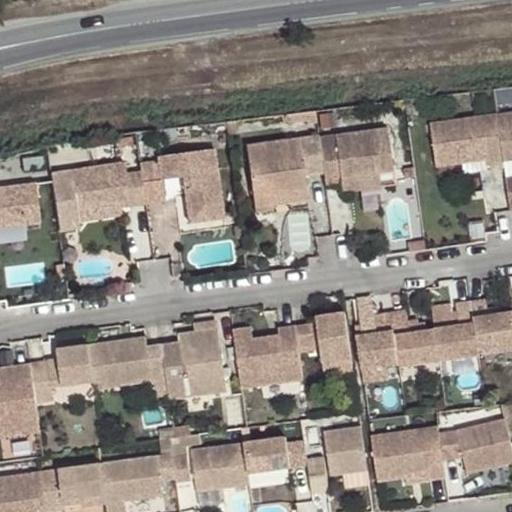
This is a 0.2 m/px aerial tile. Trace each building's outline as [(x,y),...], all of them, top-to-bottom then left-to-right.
[(511,114),(500,116),(507,162),(511,161),(511,114)] [(500,116),(500,115),(433,124),(439,169),(466,165),(465,159),(488,156),(489,162),(490,166),(507,164),(507,162),(500,116)] [(326,175),(328,186),(346,184),(344,177),(397,170),(392,130),(321,139),(326,175)] [(321,139),(321,136),(247,146),(254,198),(309,190),(307,178),(326,175),(321,139)] [(161,163),(143,166),(145,176),(149,204),(166,202),(163,178),(185,176),(193,223),(226,218),(217,150),(161,158),(161,163)] [(465,159),(466,165),(489,162),(488,156),(465,159)] [(149,204),(145,176),(130,178),(128,165),(53,176),(61,233),(82,231),(81,225),(79,207),(131,200),(131,207),(149,204)] [(344,177),(346,184),(347,192),(399,184),(397,170),(344,177)] [(0,228),(2,228),(28,225),(43,224),(39,186),(0,190),(0,228)] [(309,190),(254,198),(255,207),(310,200),(309,190)] [(131,200),(79,207),(81,225),(123,219),(122,208),(131,207),(131,200)] [(28,225),(2,228),(3,241),(29,237),(28,225)] [(489,301),(473,302),(481,354),(511,349),(511,311),(492,314),(489,301)] [(460,325),(436,329),(441,360),(481,355),(481,354),(473,302),(456,304),(460,325)] [(405,312),(392,313),(400,366),(441,360),(436,329),(426,330),(424,322),(408,324),(405,312)] [(318,325),(297,328),(300,353),(321,350),(323,364),(352,359),(345,313),(317,316),(318,325)] [(400,366),(392,313),(373,315),(375,325),(363,326),(365,336),(357,336),(362,371),(388,367),(400,366)] [(363,326),(356,327),(357,336),(365,336),(363,326)] [(170,394),(170,397),(187,395),(188,400),(243,391),(242,389),(234,331),(233,328),(179,335),(180,344),(163,346),(170,394)] [(251,329),(234,331),(242,389),(304,380),(300,353),(297,328),(280,329),(282,344),(274,345),(273,339),(254,341),(251,329)] [(146,339),(89,345),(95,384),(96,391),(153,384),(154,396),(170,394),(163,346),(148,348),(146,339)] [(59,362),(31,365),(36,405),(55,402),(53,389),(95,384),(89,345),(57,349),(59,362)] [(354,372),(352,359),(323,364),(324,375),(354,372)] [(36,405),(31,365),(0,369),(0,372),(2,390),(0,389),(0,438),(40,434),(36,405)] [(388,367),(362,371),(364,383),(389,379),(388,367)] [(511,442),(508,422),(438,433),(441,460),(465,457),(469,474),(511,465),(511,442)] [(438,427),(371,437),(376,483),(406,480),(405,475),(428,473),(429,481),(443,478),(441,460),(438,433),(438,427)] [(331,478),(367,474),(362,429),(325,435),(331,478)] [(249,476),(309,468),(305,443),(287,445),(286,440),(245,446),(249,476)] [(249,476),(245,446),(193,453),(198,494),(251,487),(249,476)] [(107,505),(107,511),(126,511),(126,502),(164,497),(162,484),(177,482),(174,462),(173,456),(102,466),(107,505)] [(187,461),(174,462),(177,482),(177,485),(190,483),(187,461)] [(41,474),(45,511),(64,511),(66,511),(65,508),(65,501),(83,499),(83,505),(84,508),(107,505),(102,466),(41,474)] [(45,511),(41,474),(0,479),(0,511),(45,511)] [(65,501),(65,508),(83,505),(83,499),(65,501)]
